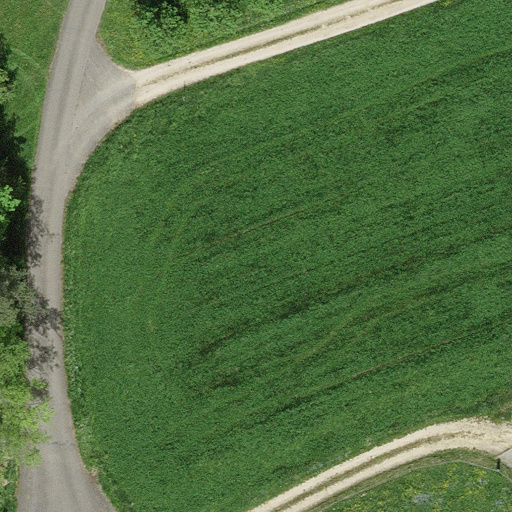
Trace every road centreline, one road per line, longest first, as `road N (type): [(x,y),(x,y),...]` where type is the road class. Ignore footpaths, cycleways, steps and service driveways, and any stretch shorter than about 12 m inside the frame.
road 1 (track): [(412,0),(178,85),(67,136)]
road 2 (track): [(511,450),(439,444),(284,511)]
